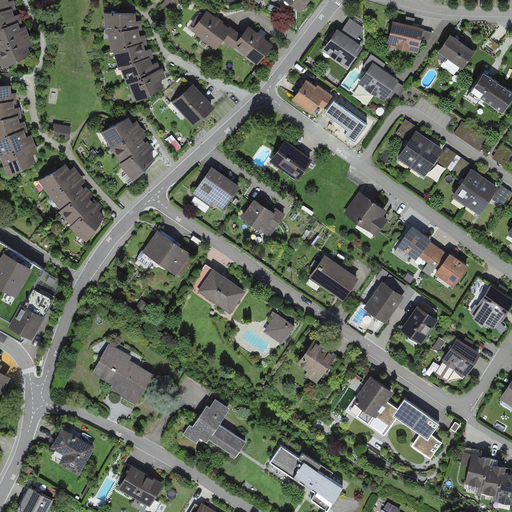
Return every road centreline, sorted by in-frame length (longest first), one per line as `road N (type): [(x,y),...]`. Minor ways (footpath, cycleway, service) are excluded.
road 1 (residential): [(149,198),(465,414)]
road 2 (residential): [(511,271),(265,91)]
road 3 (residential): [(37,404),(82,281),(149,198)]
road 4 (residential): [(37,404),(121,431),(245,511)]
road 5 (residential): [(149,198),(265,91)]
road 6 (residential): [(511,15),(391,0)]
